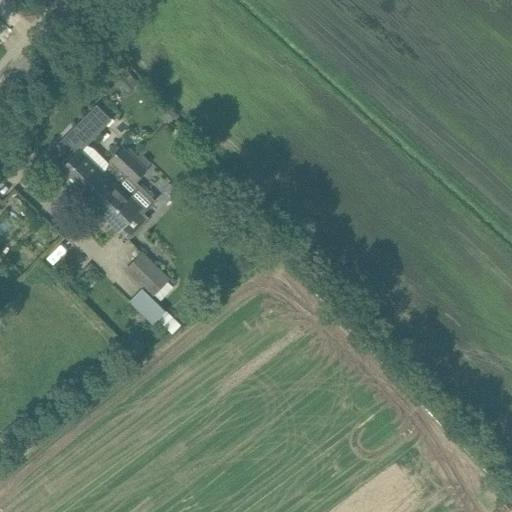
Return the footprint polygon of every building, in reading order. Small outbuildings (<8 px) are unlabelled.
[(138,83),(126,71),(115,81),(127,94),(138,83)] [(61,142),(49,155),(62,168),(58,171),(73,185),(91,203),(134,159),(125,151),(122,147),(110,160),(115,164),(107,173),(105,171),(103,174),(80,152),(86,145),(113,117),(99,103),(61,142)] [(168,105),(167,106),(158,115),(167,125),(175,117),(177,115),(168,105)] [(129,147),(125,151),(134,159),(138,156),(129,147)] [(134,159),(91,203),(119,230),(120,228),(132,238),(149,218),(144,214),(155,201),(135,181),(146,170),(134,159)] [(240,252),(231,260),(235,264),(244,257),(240,252)] [(152,297),(169,279),(142,253),(125,271),(152,297)] [(126,301),(151,323),(156,318),(172,332),(178,324),(138,288),(126,301)]
